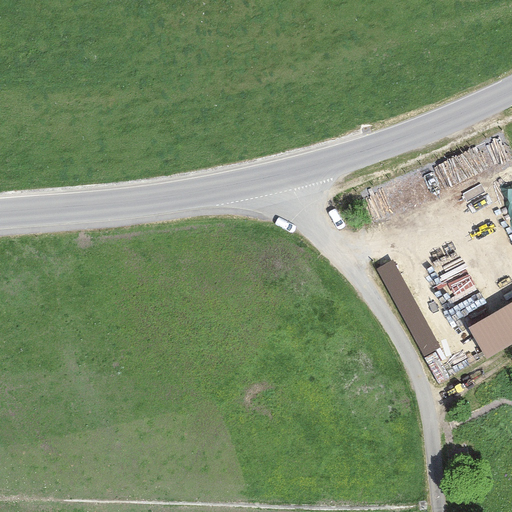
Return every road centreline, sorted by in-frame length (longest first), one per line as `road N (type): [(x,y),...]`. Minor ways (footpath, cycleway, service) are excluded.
road 1 (unclassified): [(291,170),(301,206),(412,360),(428,412),(439,511)]
road 2 (secondary): [(291,170),(216,190),(0,215)]
road 3 (secondary): [(511,89),(372,149),(291,170)]
